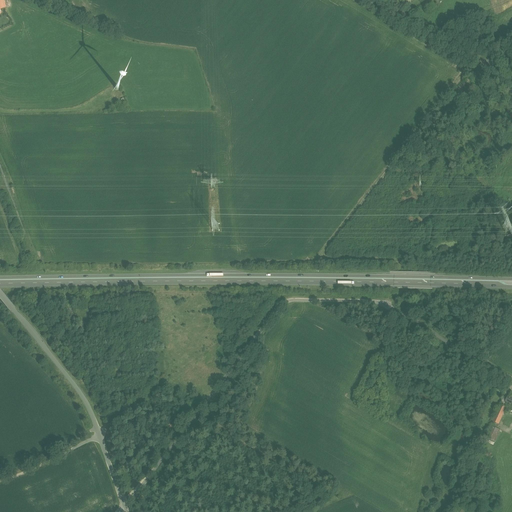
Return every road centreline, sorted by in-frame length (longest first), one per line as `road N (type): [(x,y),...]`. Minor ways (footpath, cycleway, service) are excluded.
road 1 (trunk): [(0,282),(511,282)]
road 2 (unclassified): [(511,377),(381,302),(290,300),(122,502)]
road 3 (track): [(472,62),(327,248),(334,260),(393,260)]
road 4 (unclassified): [(122,502),(90,409),(0,294)]
road 5 (unclassified): [(511,61),(472,62),(360,0)]
